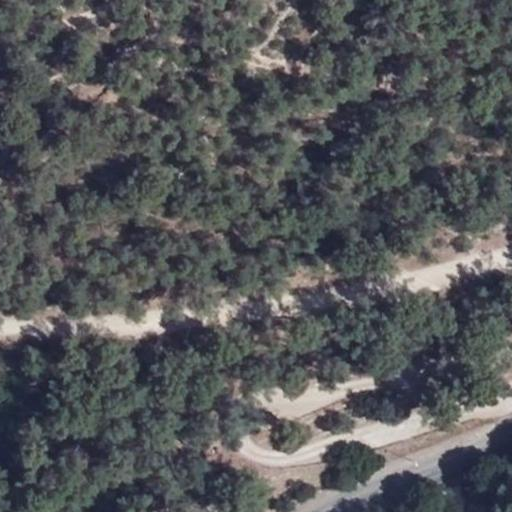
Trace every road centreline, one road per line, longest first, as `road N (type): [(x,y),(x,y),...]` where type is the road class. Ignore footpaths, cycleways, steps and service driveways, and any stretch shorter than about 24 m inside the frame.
road 1 (track): [(0,325),(158,319),(424,284),(511,256)]
road 2 (tertiary): [(330,511),(511,437)]
